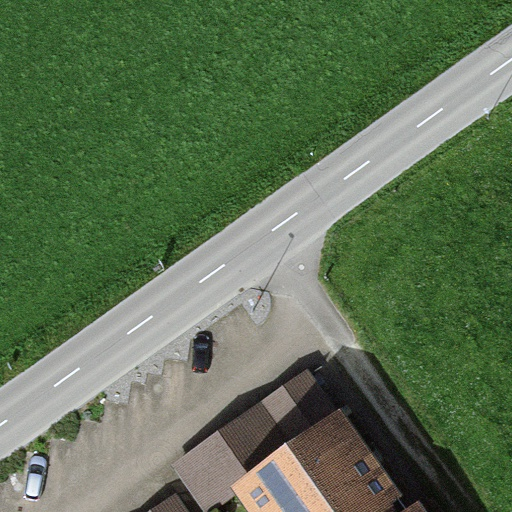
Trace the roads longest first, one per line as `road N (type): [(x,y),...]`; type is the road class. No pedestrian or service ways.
road 1 (secondary): [(511,60),(0,424)]
road 2 (track): [(323,310),(477,511)]
